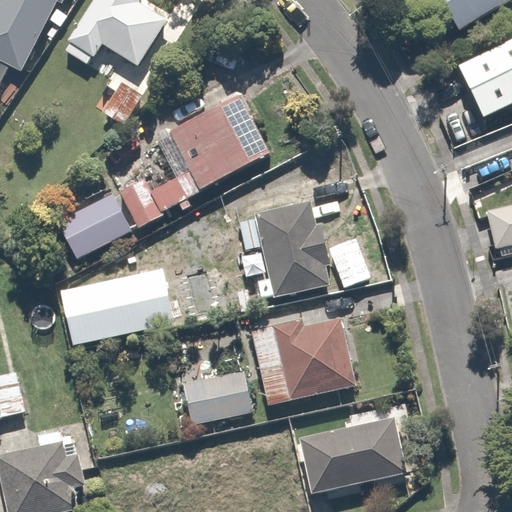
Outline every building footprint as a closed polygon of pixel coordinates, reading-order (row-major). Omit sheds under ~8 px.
[(75,0),(2,0),(0,4),(0,79),(24,89),(75,0)] [(148,5),(140,0),(102,0),(62,65),(88,81),(101,61),(138,84),(171,33),(142,14),(148,5)] [(511,0),(425,0),(453,47),(511,11),(511,0)] [(511,55),(445,87),(467,135),(511,114),(511,55)] [(148,98),(124,82),(103,115),(127,130),(148,98)] [(241,103),(170,140),(202,200),(272,164),(241,103)] [(0,178),(13,157),(0,149),(0,178)] [(186,184),(151,202),(162,223),(196,205),(186,184)] [(140,190),(116,200),(133,239),(156,228),(140,190)] [(47,226),(68,271),(127,244),(106,199),(47,226)] [(240,228),(227,202),(190,221),(203,246),(240,228)] [(305,218),(250,228),(267,314),(319,305),(312,268),(319,267),(315,246),(311,247),(305,218)] [(511,222),(473,228),(478,262),(511,256),(511,222)] [(511,297),(492,301),(505,369),(511,367),(511,297)] [(340,335),(242,342),(248,416),(346,408),(340,335)] [(8,385),(0,385),(0,429),(13,428),(8,385)] [(239,388),(165,390),(168,435),(242,427),(239,388)] [(330,435),(223,453),(232,511),(233,511),(340,495),(330,435)] [(68,458),(0,462),(0,511),(58,511),(57,492),(71,490),(68,458)]
